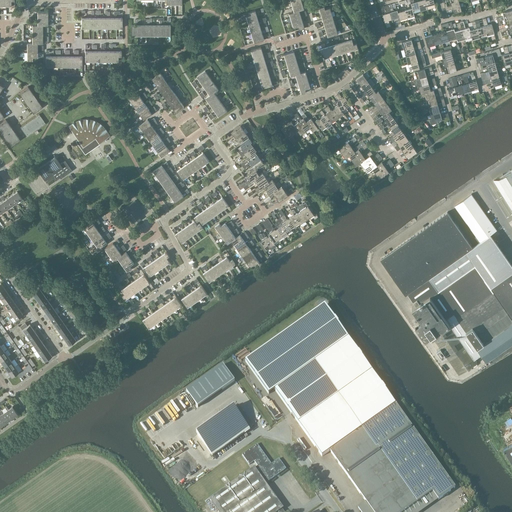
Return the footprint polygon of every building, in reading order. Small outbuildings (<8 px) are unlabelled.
[(414,1),(413,0),(409,0),(412,7),(413,12),(414,12),(421,10),(418,0),(414,1)] [(421,10),(428,8),(425,0),(417,0),(418,0),(421,10)] [(388,7),(393,21),(400,19),(397,11),(398,11),(397,9),(393,10),(392,6),(391,3),(388,4),(388,7)] [(447,6),(445,7),(446,11),(453,9),(454,13),(462,10),(459,3),(452,5),(447,6)] [(393,21),(388,7),(388,4),(384,5),(386,12),(382,13),(385,23),(393,21)] [(321,15),(331,12),(330,7),(325,8),(324,6),(319,7),(321,15)] [(414,15),(414,12),(413,12),(412,7),(405,9),(407,17),(414,15)] [(400,19),(407,17),(405,9),(398,11),(397,11),(400,19)] [(511,16),(511,9),(502,12),(503,16),(497,18),(498,21),(500,20),(504,19),(511,16)] [(248,20),(258,17),(255,10),(250,12),(251,14),(246,16),(248,20)] [(47,17),(47,11),(37,11),(37,21),(42,21),(42,17),(47,17)] [(491,23),(488,24),(486,18),(482,19),(483,21),(484,25),(487,35),(494,33),(491,23)] [(304,28),(304,26),(302,19),(292,22),(294,28),(298,26),(299,29),(304,28)] [(487,35),(484,25),(480,26),(478,20),(475,21),(476,23),(477,27),(480,37),(487,35)] [(469,27),(465,28),(463,21),(460,22),(460,24),(461,24),(462,29),(464,39),(471,37),(472,37),(470,29),(469,27)] [(472,39),(480,37),(477,27),(476,23),(475,21),(471,22),(473,28),(470,29),(472,37),(471,37),(472,39)] [(457,41),(464,39),(462,29),(461,24),(460,24),(460,22),(456,23),(458,30),(455,31),(454,31),(456,38),(457,41)] [(508,34),(511,32),(511,24),(506,26),(500,28),(501,32),(507,30),(508,34)] [(454,31),(455,31),(454,28),(446,30),(449,40),(456,38),(454,31)] [(442,42),(449,40),(446,30),(439,32),(442,42)] [(435,44),(442,42),(439,32),(432,34),(435,44)] [(427,46),(435,44),(432,34),(425,36),(427,46)] [(352,39),(347,40),(350,50),(357,48),(358,48),(356,43),(353,44),(352,39)] [(413,46),(411,39),(401,42),(404,49),(413,46)] [(415,50),(421,48),(420,44),(418,45),(413,46),(404,49),(406,56),(416,53),(415,50)] [(262,52),(261,47),(261,46),(251,49),(253,55),(262,52)] [(511,62),(509,52),(508,48),(507,46),(504,47),(506,53),(502,54),(505,65),(511,62)] [(324,58),(329,57),(326,47),(319,49),(320,54),(323,53),(324,58)] [(443,58),(453,56),(451,48),(431,54),(432,57),(442,55),(443,58)] [(121,51),(120,51),(112,51),(112,61),(118,61),(118,56),(121,56),(121,51)] [(423,55),(417,57),(416,53),(406,56),(408,63),(424,58),(423,55)] [(495,61),(493,54),(485,56),(486,60),(484,60),(485,61),(480,62),(481,66),(487,64),(495,61)] [(445,66),(455,63),(453,56),(443,58),(445,66)] [(419,64),(425,62),(424,58),(408,63),(410,71),(420,68),(419,64)] [(489,71),(497,69),(495,61),(487,64),(489,71)] [(447,73),(457,70),(455,63),(445,66),(447,73)] [(426,76),(424,68),(414,71),(417,78),(426,76)] [(491,78),(499,76),(497,69),(489,71),(490,75),(484,76),(485,80),(491,78)] [(208,74),(205,70),(197,76),(199,80),(208,74)] [(302,77),(307,75),(305,71),(301,72),(296,74),(298,81),(303,80),(302,77)] [(165,79),(160,73),(160,72),(152,78),(155,82),(159,79),(160,82),(165,79)] [(266,82),(271,80),(269,73),(259,76),(260,81),(265,79),(266,82)] [(467,76),(467,75),(466,73),(463,74),(465,83),(461,84),(464,92),(464,94),(471,92),(471,90),(469,82),(467,76)] [(202,83),(210,77),(208,74),(199,80),(202,83)] [(367,80),(363,74),(356,79),(360,85),(367,80)] [(299,85),(309,83),(307,75),(302,77),(303,80),(298,81),(299,85)] [(419,86),(429,83),(426,76),(417,78),(419,86)] [(464,92),(461,84),(458,85),(455,76),(452,77),(454,85),(454,86),(456,94),(464,92)] [(491,83),(492,82),(493,85),(501,83),(499,76),(491,78),(485,80),(486,83),(490,82),(491,83)] [(205,87),(213,81),(210,77),(202,83),(205,87)] [(449,96),(456,94),(454,86),(454,85),(452,77),(448,78),(451,87),(447,88),(449,96)] [(159,88),(167,82),(165,79),(160,82),(159,79),(155,82),(159,88)] [(273,85),(271,80),(266,82),(265,79),(260,81),(263,88),(273,85)] [(365,91),(372,86),(367,80),(360,85),(365,91)] [(471,90),(478,88),(476,80),(469,82),(471,90)] [(207,91),(216,85),(213,81),(205,87),(207,91)] [(167,91),(172,88),(167,82),(159,88),(161,92),(166,89),(167,91)] [(301,93),(306,91),(305,89),(310,87),(309,83),(299,85),(301,93)] [(431,90),(429,84),(429,83),(419,86),(421,93),(424,92),(431,90)] [(210,95),(214,92),(218,89),(216,85),(207,91),(210,94),(210,95)] [(22,98),(31,91),(28,86),(19,93),(22,98)] [(376,92),(372,86),(365,91),(369,97),(370,97),(376,92)] [(438,88),(434,89),(431,90),(424,92),(426,99),(436,96),(435,93),(441,91),(440,87),(438,88)] [(166,98),(174,92),(172,88),(167,91),(166,89),(161,92),(166,98)] [(374,103),(383,97),(378,90),(376,92),(370,97),(374,103)] [(26,103),(35,96),(31,91),(22,98),(26,103)] [(141,98),(137,92),(128,98),(131,102),(136,99),(137,101),(141,98)] [(174,101),(179,98),(174,92),(166,98),(168,102),(173,99),(174,101)] [(208,101),(217,95),(214,92),(210,95),(210,94),(206,97),(208,101)] [(345,95),(344,95),(343,96),(342,96),(339,93),(337,95),(346,107),(351,104),(345,95)] [(211,105),(219,99),(217,95),(208,101),(211,105)] [(342,110),(346,107),(337,95),(335,96),(338,99),(337,100),(337,101),(336,102),(342,110)] [(29,108),(39,101),(35,96),(26,103),(29,108)] [(428,106),(438,103),(436,96),(426,99),(428,106)] [(379,109),(387,103),(383,97),(374,103),(376,106),(368,112),(370,115),(373,113),(375,111),(379,109)] [(136,108),(144,102),(141,98),(137,101),(136,99),(131,102),(136,108)] [(173,108),(181,102),(179,98),(174,101),(173,99),(168,102),(173,108)] [(213,109),(222,103),(219,99),(211,105),(213,109)] [(39,101),(29,108),(33,113),(42,106),(39,101)] [(336,102),(335,101),(333,102),(335,106),(334,106),(335,107),(334,108),(340,116),(344,113),(342,110),(336,102)] [(138,111),(147,105),(144,102),(136,108),(138,111)] [(175,112),(184,106),(181,102),(173,108),(175,112)] [(439,107),(445,105),(444,102),(442,102),(438,103),(428,106),(430,114),(440,111),(439,107)] [(216,112),(225,106),(222,103),(213,109),(216,112)] [(379,109),(375,111),(373,113),(370,115),(373,118),(377,114),(381,112),(383,115),(389,111),(391,109),(387,103),(379,109)] [(147,105),(138,111),(141,115),(149,109),(147,105)] [(219,116),(227,110),(225,106),(216,112),(219,116)] [(334,108),(333,108),(332,109),(332,108),(331,109),(328,106),(326,107),(335,120),(340,116),(334,108)] [(331,123),(335,120),(326,107),(324,109),(327,112),(326,112),(326,113),(325,114),(331,123)] [(144,119),(152,113),(149,109),(141,115),(144,119)] [(322,110),(320,112),(322,115),(321,116),(322,116),(320,117),(326,126),(328,128),(332,125),(331,123),(325,114),(322,110)] [(393,117),(389,111),(383,115),(382,115),(386,122),(393,117)] [(438,122),(437,120),(442,118),(440,111),(430,114),(431,118),(429,118),(431,124),(438,122)] [(304,118),(302,119),(301,118),(297,113),(294,115),(306,131),(310,127),(304,118)] [(311,117),(311,118),(308,118),(304,113),(301,115),(304,118),(310,127),(313,131),(318,127),(311,117)] [(39,114),(20,127),(27,137),(45,124),(39,114)] [(300,134),(306,131),(294,115),(291,116),(295,122),(295,124),(294,124),(294,125),(298,130),(298,131),(300,134)] [(326,126),(320,117),(319,118),(318,118),(317,118),(315,115),(313,116),(322,129),(326,126)] [(294,125),(294,124),(291,121),(290,122),(288,121),(284,116),(282,118),(293,134),(298,131),(298,130),(294,125)] [(391,128),(398,123),(393,117),(386,122),(391,128)] [(288,137),(293,134),(282,118),(279,120),(283,125),(283,127),(281,128),(288,137)] [(0,130),(9,124),(6,119),(0,123),(0,130)] [(72,124),(69,126),(78,138),(78,139),(75,141),(85,154),(89,151),(97,146),(100,143),(99,142),(108,136),(109,135),(106,131),(107,131),(105,129),(102,125),(100,123),(100,124),(95,121),(96,121),(93,120),(88,120),(88,119),(86,119),(81,120),(81,119),(78,120),(74,122),(71,123),(72,124)] [(150,123),(148,119),(139,125),(144,131),(148,128),(146,126),(150,123)] [(146,135),(155,129),(150,123),(146,126),(148,128),(144,131),(146,135)] [(0,130),(3,136),(13,129),(9,124),(0,130)] [(403,131),(400,127),(398,124),(391,129),(394,132),(391,134),(392,136),(389,138),(391,140),(403,131)] [(243,129),(241,125),(228,134),(229,136),(232,134),(233,135),(233,134),(234,136),(243,129)] [(7,141),(16,134),(13,129),(3,136),(7,141)] [(153,136),(157,133),(155,129),(146,135),(151,141),(155,138),(153,136)] [(234,142),(246,133),(243,129),(234,136),(235,137),(235,138),(232,140),(234,142)] [(397,142),(406,135),(403,131),(391,140),(392,142),(395,140),(395,141),(396,140),(397,142)] [(153,145),(162,139),(157,133),(153,136),(155,138),(151,141),(153,145)] [(240,143),(249,137),(246,133),(234,142),(235,144),(238,142),(239,142),(240,143)] [(396,148),(409,139),(411,137),(408,133),(406,135),(397,142),(398,143),(397,144),(398,144),(395,146),(396,148)] [(16,134),(7,141),(11,146),(20,139),(16,134)] [(342,153),(352,146),(351,144),(351,143),(357,139),(354,136),(338,148),(342,153)] [(251,142),(252,141),(249,137),(240,143),(241,145),(240,145),(241,146),(238,148),(240,150),(242,148),(241,148),(251,142)] [(156,148),(164,143),(162,139),(153,145),(156,148)] [(402,150),(411,143),(409,139),(396,148),(398,150),(400,148),(401,149),(401,148),(402,150)] [(349,155),(365,144),(363,141),(354,148),(353,147),(352,146),(342,153),(345,158),(349,155)] [(253,145),(251,142),(241,148),(242,148),(243,150),(242,150),(242,151),(240,153),(241,154),(253,145)] [(158,152),(167,146),(164,143),(156,148),(158,152)] [(402,156),(414,147),(411,143),(402,150),(403,151),(403,152),(400,154),(402,156)] [(352,160),(362,153),(361,152),(362,150),(367,146),(365,144),(349,155),(352,160)] [(255,150),(256,150),(253,145),(241,154),(242,156),(245,154),(246,155),(246,154),(247,156),(255,150)] [(167,146),(158,152),(161,156),(169,150),(167,146)] [(408,158),(417,151),(414,147),(402,156),(403,158),(406,156),(407,156),(408,158)] [(242,161),(241,162),(242,165),(258,154),(255,150),(247,156),(246,157),(247,158),(246,159),(247,159),(244,161),(242,161)] [(370,155),(372,154),(370,151),(365,155),(363,154),(362,153),(352,160),(356,165),(361,162),(370,155)] [(199,155),(205,163),(209,160),(203,152),(199,155)] [(364,167),(380,155),(378,152),(373,156),(371,156),(370,155),(361,162),(364,167)] [(258,154),(242,165),(244,168),(246,166),(247,165),(249,163),(250,163),(251,165),(261,158),(258,154)] [(201,166),(205,163),(199,155),(195,157),(201,166)] [(377,165),(376,163),(376,162),(382,158),(380,155),(364,167),(367,172),(372,168),(377,165)] [(65,160),(64,160),(60,164),(54,156),(36,168),(45,181),(46,182),(53,178),(55,180),(59,178),(60,179),(68,173),(72,170),(65,161),(65,160)] [(198,168),(201,166),(195,157),(192,160),(198,168)] [(261,158),(251,165),(252,166),(252,167),(250,169),(251,171),(263,162),(261,158)] [(376,173),(392,161),(390,159),(384,163),(383,162),(382,161),(377,165),(372,168),(376,173)] [(194,171),(198,168),(192,160),(188,162),(194,171)] [(392,161),(376,173),(379,178),(389,171),(388,169),(388,168),(394,164),(392,161)] [(190,173),(194,171),(188,162),(184,165),(190,173)] [(164,169),(162,165),(161,165),(153,171),(156,175),(164,169)] [(187,176),(190,173),(184,165),(181,168),(187,176)] [(183,179),(187,176),(181,168),(177,170),(183,179)] [(511,211),(511,168),(493,180),(511,211)] [(158,178),(167,172),(164,169),(156,175),(158,178)] [(259,175),(259,174),(256,170),(248,176),(249,178),(248,178),(249,179),(245,181),(244,181),(238,185),(241,188),(243,186),(254,179),(259,175)] [(161,182),(169,176),(167,172),(158,178),(161,182)] [(257,183),(266,177),(263,172),(259,174),(259,175),(254,179),(243,186),(245,189),(250,186),(252,183),(255,181),(256,182),(256,181),(257,183)] [(164,186),(172,180),(169,176),(161,182),(164,186)] [(269,181),(266,177),(257,183),(258,184),(258,185),(258,186),(255,188),(257,190),(260,188),(263,185),(269,181)] [(275,183),(272,179),(269,181),(263,185),(260,188),(257,190),(258,192),(265,188),(266,188),(267,189),(275,183)] [(166,189),(175,183),(172,180),(164,186),(166,189)] [(169,193),(177,187),(175,183),(166,189),(169,193)] [(279,188),(278,188),(275,183),(267,189),(268,191),(267,191),(268,192),(264,195),(266,197),(269,195),(273,192),(279,188)] [(276,196),(285,190),(282,185),(278,188),(279,188),(273,192),(269,195),(270,197),(274,194),(274,195),(275,195),(276,196)] [(171,197),(180,191),(177,187),(169,193),(171,197)] [(275,204),(288,194),(285,190),(276,196),(277,197),(276,198),(277,199),(274,201),(272,202),(267,205),(269,208),(275,204)] [(17,191),(12,195),(17,202),(19,200),(21,203),(24,201),(22,198),(17,191)] [(174,200),(182,194),(180,191),(171,197),(174,200)] [(496,229),(471,194),(455,206),(480,241),(490,234),(496,229)] [(18,203),(17,202),(12,195),(7,198),(11,205),(14,203),(15,205),(18,203)] [(224,208),(228,205),(222,197),(218,199),(224,208)] [(6,209),(11,205),(7,198),(2,202),(6,209)] [(221,211),(224,208),(218,199),(215,202),(221,211)] [(133,225),(141,219),(139,216),(140,216),(144,213),(137,202),(135,200),(132,202),(123,208),(122,209),(133,225)] [(217,213),(221,211),(215,202),(211,205),(217,213)] [(314,214),(308,205),(306,203),(305,203),(303,204),(303,203),(300,205),(309,217),(314,214)] [(213,216),(217,213),(211,205),(207,207),(213,216)] [(305,220),(309,217),(300,205),(298,206),(301,209),(300,210),(300,211),(299,212),(305,220)] [(210,218),(213,216),(207,207),(204,210),(210,218)] [(288,218),(287,217),(286,218),(285,217),(286,217),(284,214),(281,209),(278,211),(282,216),(291,228),(295,225),(289,217),(288,218)] [(292,211),(291,209),(289,211),(291,214),(290,215),(291,216),(289,217),(295,225),(300,222),(292,211)] [(305,220),(299,212),(297,213),(297,212),(296,213),(294,209),(292,211),(300,222),(300,224),(305,220)] [(206,221),(210,218),(204,210),(200,212),(206,221)] [(202,224),(206,221),(200,212),(194,217),(197,221),(199,219),(202,224)] [(405,293),(421,282),(428,277),(471,246),(447,212),(381,258),(405,293)] [(280,218),(278,220),(279,220),(281,223),(280,223),(287,231),(288,233),(292,230),(291,228),(282,216),(280,217),(280,218)] [(268,218),(265,220),(279,239),(283,236),(276,226),(273,227),(272,225),(273,224),(268,218)] [(94,224),(91,220),(83,226),(85,230),(94,224)] [(196,232),(202,227),(199,223),(197,224),(194,220),(190,223),(196,232)] [(274,242),(279,239),(265,220),(262,222),(267,228),(268,228),(270,231),(269,232),(268,233),(269,235),(274,242)] [(277,223),(275,224),(276,226),(283,236),(287,233),(288,233),(287,231),(280,223),(281,223),(279,220),(276,222),(277,223)] [(228,226),(225,223),(225,222),(221,225),(219,223),(215,226),(219,232),(228,226)] [(192,234),(196,232),(190,223),(186,226),(192,234)] [(88,233),(96,227),(94,224),(85,230),(88,233)] [(189,237),(192,234),(186,226),(183,228),(189,237)] [(222,236),(230,230),(228,226),(219,232),(222,236)] [(90,237),(99,231),(96,227),(88,233),(90,237)] [(185,239),(189,237),(183,228),(179,231),(185,239)] [(224,239),(233,233),(230,230),(222,236),(224,239)] [(93,241),(102,235),(99,231),(90,237),(93,241)] [(181,242),(185,239),(179,231),(175,234),(181,242)] [(269,235),(267,236),(267,235),(266,236),(263,232),(262,234),(270,246),(275,243),(274,242),(269,235)] [(231,240),(235,237),(233,233),(224,239),(227,243),(231,240)] [(234,244),(242,238),(240,234),(235,237),(231,240),(234,244)] [(266,250),(270,246),(262,234),(259,235),(262,239),(261,239),(261,240),(260,241),(266,250)] [(511,264),(490,234),(480,241),(471,246),(428,277),(438,290),(448,304),(454,312),(446,318),(430,295),(416,304),(412,307),(422,323),(415,328),(425,342),(432,337),(440,348),(436,350),(442,358),(446,356),(459,374),(477,362),(474,358),(481,353),(486,360),(490,357),(493,361),(509,350),(510,351),(511,349),(511,264)] [(96,244),(104,239),(102,235),(93,241),(96,244)] [(237,248),(245,242),(242,238),(234,244),(237,248)] [(107,242),(104,239),(96,244),(98,248),(107,242)] [(251,240),(249,242),(247,240),(245,242),(237,248),(239,251),(248,245),(249,244),(252,242),(251,240)] [(116,247),(114,243),(113,242),(104,248),(108,253),(116,247)] [(242,255),(250,249),(248,245),(239,251),(242,255)] [(110,256),(119,250),(116,247),(108,253),(110,256)] [(244,259),(253,253),(250,249),(242,255),(244,259)] [(121,254),(119,250),(110,256),(113,260),(117,257),(121,254)] [(120,261),(128,255),(126,251),(121,254),(117,257),(120,261)] [(167,258),(170,256),(166,251),(159,256),(165,265),(170,261),(167,258)] [(247,262),(255,256),(253,253),(244,259),(247,262)] [(123,265),(131,259),(128,255),(120,261),(123,265)] [(161,267),(165,265),(159,256),(155,259),(161,267)] [(232,259),(229,260),(227,256),(223,259),(229,267),(235,263),(232,259)] [(247,262),(250,266),(254,263),(256,266),(260,263),(255,256),(247,262)] [(130,265),(134,262),(131,259),(123,265),(127,271),(131,268),(130,265)] [(158,270),(161,267),(155,259),(152,261),(158,270)] [(225,270),(229,267),(223,259),(216,263),(219,267),(222,266),(225,270)] [(154,272),(158,270),(152,261),(148,264),(154,272)] [(219,274),(225,270),(222,266),(219,267),(216,263),(213,266),(219,274)] [(149,276),(154,272),(148,264),(143,268),(149,276)] [(215,277),(219,274),(213,266),(207,270),(210,274),(212,273),(215,277)] [(209,281),(215,277),(212,273),(210,274),(207,270),(203,273),(209,281)] [(150,282),(147,278),(144,273),(140,276),(146,285),(150,282)] [(142,287),(146,285),(140,276),(136,279),(142,287)] [(138,290),(142,287),(136,279),(132,281),(138,290)] [(135,292),(138,290),(132,281),(129,284),(135,292)] [(131,295),(135,292),(129,284),(125,287),(131,295)] [(202,297),(207,293),(201,285),(196,288),(202,297)] [(125,299),(131,295),(125,287),(121,289),(124,293),(122,295),(125,299)] [(35,298),(43,293),(39,288),(32,293),(35,298)] [(198,299),(202,297),(196,288),(192,291),(198,299)] [(195,302),(198,299),(192,291),(189,293),(195,302)] [(4,304),(11,298),(8,293),(0,298),(4,304)] [(39,303),(46,298),(43,293),(35,298),(39,303)] [(191,304),(195,302),(189,293),(185,296),(191,304)] [(177,308),(182,305),(176,296),(171,300),(177,308)] [(187,307),(191,304),(185,296),(181,298),(187,307)] [(8,309),(15,303),(11,298),(4,304),(8,309)] [(43,308),(50,303),(46,298),(39,303),(43,308)] [(173,311),(177,308),(171,300),(167,302),(173,311)] [(169,313),(173,311),(167,302),(163,305),(169,313)] [(11,314),(19,309),(15,303),(8,309),(11,314)] [(46,313),(54,308),(50,303),(43,308),(46,313)] [(166,316),(169,313),(163,305),(160,307),(166,316)] [(325,305),(245,361),(268,394),(274,390),(275,390),(348,338),(325,305)] [(162,318),(166,316),(160,307),(156,310),(162,318)] [(50,319),(57,314),(54,308),(46,313),(50,319)] [(17,322),(22,319),(20,316),(22,314),(19,309),(11,314),(17,322)] [(158,321),(162,318),(156,310),(152,313),(158,321)] [(155,324),(158,321),(152,313),(146,317),(149,321),(152,319),(155,324)] [(54,324),(61,319),(57,314),(50,319),(54,324)] [(148,328),(155,324),(152,319),(149,321),(146,317),(142,319),(148,328)] [(57,329),(64,324),(61,319),(54,324),(57,329)] [(26,334),(33,329),(29,324),(27,326),(25,323),(20,326),(26,334)] [(61,334),(68,329),(64,324),(57,329),(61,334)] [(30,340),(37,335),(33,329),(26,334),(30,340)] [(65,339),(72,334),(68,329),(61,334),(65,339)] [(72,334),(65,339),(68,345),(76,340),(72,334)] [(33,345),(40,340),(37,335),(30,340),(33,345)] [(275,390),(298,424),(372,372),(348,338),(275,390)] [(37,350),(44,345),(40,340),(33,345),(37,350)] [(40,355),(48,350),(44,345),(37,350),(40,355)] [(48,350),(40,355),(44,361),(52,355),(48,350)] [(4,366),(11,361),(7,355),(0,360),(4,366)] [(7,371),(15,366),(11,361),(4,366),(7,371)] [(223,365),(210,374),(222,390),(227,387),(234,381),(223,365)] [(15,366),(7,371),(11,376),(18,371),(15,366)] [(298,424),(322,457),(330,451),(366,502),(358,507),(361,511),(403,511),(432,492),(438,500),(455,488),(372,372),(298,424)] [(231,410),(197,435),(212,455),(243,433),(249,429),(250,428),(253,426),(238,405),(231,410)] [(7,410),(12,417),(17,414),(12,406),(8,409),(6,406),(5,407),(6,410),(7,410)] [(0,410),(0,411),(7,421),(12,417),(7,410),(6,410),(3,412),(1,410),(0,410)] [(511,443),(503,449),(511,463),(511,443)] [(271,464),(257,444),(242,455),(249,465),(254,461),(258,466),(255,468),(257,471),(260,469),(268,481),(286,469),(279,459),(271,464)] [(254,467),(209,499),(218,511),(284,511),(282,509),(284,508),(257,471),(255,468),(254,467)]
